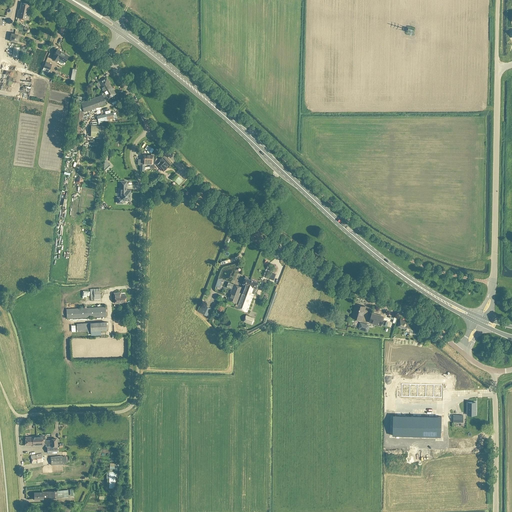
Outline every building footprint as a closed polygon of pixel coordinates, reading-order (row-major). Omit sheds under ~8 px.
[(19,9),(20,10),(19,11),(18,10),(18,11),(16,18),(28,20),(29,11),(28,11),(29,4),(21,2),(20,9),(19,9)] [(19,34),(11,33),(9,41),(18,43),(19,34)] [(68,56),(66,54),(57,49),(53,55),(54,55),(52,58),(57,61),(59,58),(62,60),(65,62),(68,56)] [(81,50),(78,58),(84,60),(88,61),(91,54),(81,50)] [(103,91),(111,86),(106,78),(96,84),(99,89),(101,88),(103,91)] [(52,85),(51,91),(69,94),(70,91),(68,90),(68,88),(52,85)] [(111,86),(103,91),(104,93),(102,94),(102,95),(75,104),(69,147),(78,148),(83,112),(106,104),(104,99),(107,98),(111,96),(112,98),(114,97),(113,95),(115,94),(111,86)] [(97,116),(98,123),(114,119),(113,113),(97,116)] [(91,125),(90,136),(104,137),(104,126),(91,125)] [(153,161),(153,155),(143,155),(143,163),(149,164),(150,169),(153,169),(154,164),(153,164),(153,161)] [(159,159),(160,160),(156,164),(163,171),(171,164),(163,155),(159,159)] [(77,186),(84,184),(81,178),(75,180),(77,186)] [(120,181),(120,197),(117,197),(117,204),(123,203),(123,200),(130,200),(130,190),(126,190),(126,181),(120,181)] [(269,281),(277,284),(279,280),(277,279),(279,276),(272,274),(269,281)] [(248,285),(250,280),(245,278),(243,284),(244,284),(242,287),(233,284),(228,300),(236,303),(237,303),(240,292),(246,294),(247,291),(248,291),(250,286),(248,285)] [(218,280),(215,289),(222,291),(224,285),(221,284),(222,281),(218,280)] [(237,303),(236,303),(235,307),(247,312),(253,293),(254,293),(256,288),(258,283),(250,280),(248,285),(250,286),(248,291),(247,291),(246,294),(240,292),(237,303)] [(100,300),(100,299),(100,288),(93,289),(90,289),(90,299),(91,299),(91,300),(93,300),(93,301),(100,300)] [(119,296),(119,292),(113,293),(114,296),(115,303),(126,303),(125,295),(119,296)] [(202,304),(198,311),(210,317),(214,310),(202,304)] [(356,304),(353,313),(352,317),(361,320),(365,307),(356,304)] [(66,309),(67,319),(105,316),(105,307),(66,309)] [(369,322),(381,326),(383,318),(371,314),(369,322)] [(252,324),(254,318),(247,316),(245,322),(252,324)] [(412,333),(414,327),(408,324),(409,323),(400,319),(397,326),(401,328),(401,327),(405,329),(412,333)] [(77,332),(88,331),(106,330),(106,322),(76,324),(77,332)] [(403,383),(403,396),(411,396),(411,384),(403,383)] [(411,384),(411,396),(419,396),(419,384),(411,384)] [(419,384),(419,396),(427,397),(427,384),(419,384)] [(427,384),(427,397),(435,397),(435,384),(427,384)] [(435,384),(435,397),(443,397),(443,389),(440,389),(440,384),(435,384)] [(475,415),(476,402),(468,402),(467,415),(475,415)] [(393,415),(392,436),(441,437),(441,416),(393,415)] [(36,437),(37,444),(37,445),(44,445),(44,444),(46,444),(45,436),(43,436),(43,435),(36,436),(36,437)] [(37,444),(36,437),(25,437),(26,445),(37,444)] [(44,456),(42,457),(42,454),(31,456),(32,463),(42,462),(42,459),(44,458),(44,456)] [(50,457),(51,465),(63,464),(62,456),(50,457)] [(43,492),(34,492),(34,499),(43,498),(43,496),(47,495),(47,498),(57,498),(57,491),(43,492)]
